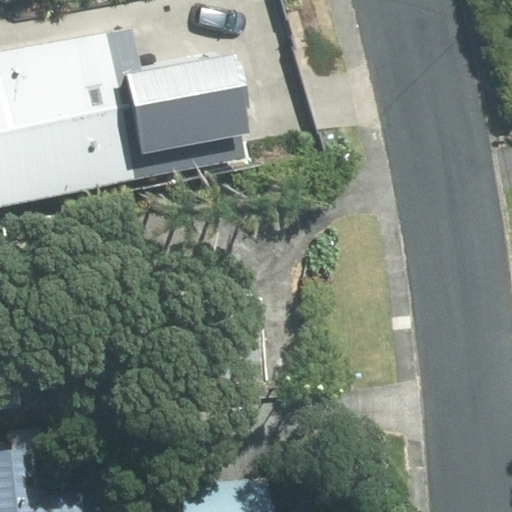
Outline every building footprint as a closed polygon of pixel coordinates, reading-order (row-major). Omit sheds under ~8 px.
[(118,20),(0,38),(0,181),(139,160),(118,20)] [(0,390),(5,390),(3,371),(11,370),(0,247),(0,390)] [(249,287),(157,290),(159,368),(251,365),(249,287)] [(0,511),(87,511),(83,424),(0,428),(0,511)] [(262,511),(261,481),(165,488),(167,511),(262,511)]
